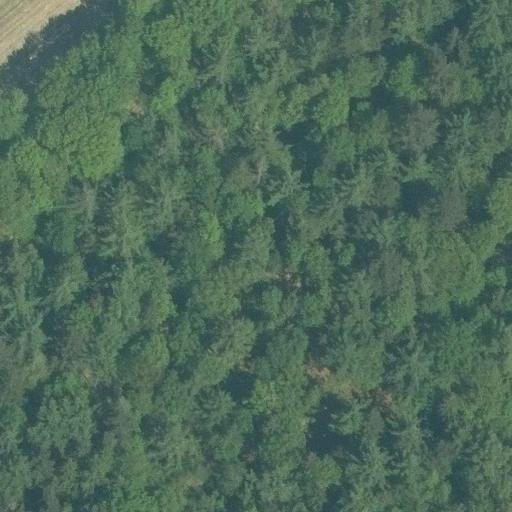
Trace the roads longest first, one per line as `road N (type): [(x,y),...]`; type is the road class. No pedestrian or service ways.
road 1 (track): [(144,511),(200,57)]
road 2 (track): [(268,0),(0,223)]
